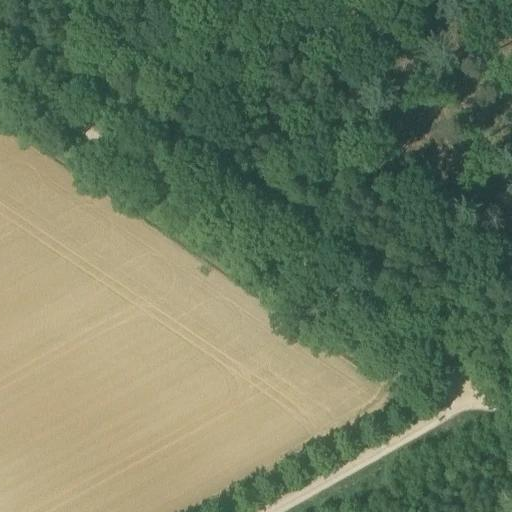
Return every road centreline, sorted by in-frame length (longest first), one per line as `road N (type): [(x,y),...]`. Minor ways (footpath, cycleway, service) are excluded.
road 1 (track): [(0,79),(485,399)]
road 2 (track): [(266,511),(477,393)]
